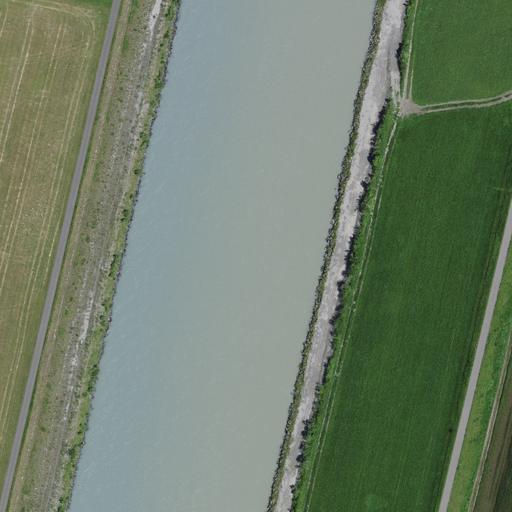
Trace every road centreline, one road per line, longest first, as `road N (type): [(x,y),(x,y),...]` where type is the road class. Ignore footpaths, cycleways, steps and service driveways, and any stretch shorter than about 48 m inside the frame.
road 1 (track): [(118,0),(2,511)]
road 2 (track): [(511,229),(446,511)]
road 3 (track): [(474,511),(511,351)]
